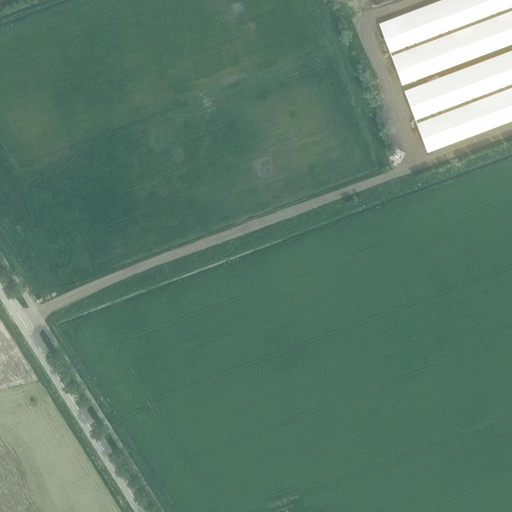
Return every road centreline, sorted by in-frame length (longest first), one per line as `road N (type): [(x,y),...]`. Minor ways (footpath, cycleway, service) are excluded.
road 1 (unknown): [(31,307),(401,165)]
road 2 (secondary): [(142,511),(0,283)]
